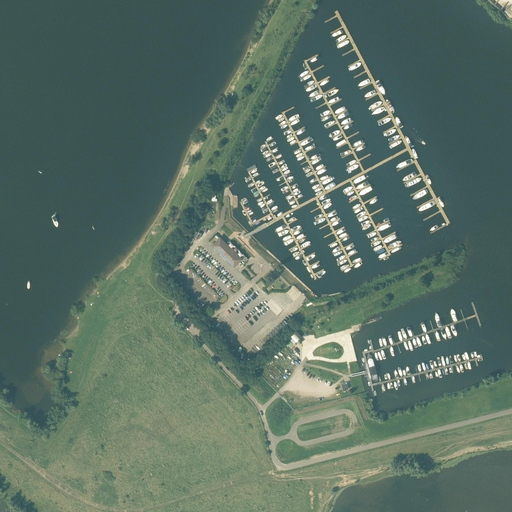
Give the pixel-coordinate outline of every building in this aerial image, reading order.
[(200,217),(195,225),(208,232),(209,229),(209,228),(212,224),(200,217)] [(213,245),(220,252),(226,245),(220,238),(213,245)] [(241,259),(226,245),(220,252),(234,266),(241,259)] [(304,341),(296,331),(289,337),(294,343),(297,341),(300,345),(304,341)] [(379,383),(372,352),(365,354),(371,379),(372,385),(379,383)]
